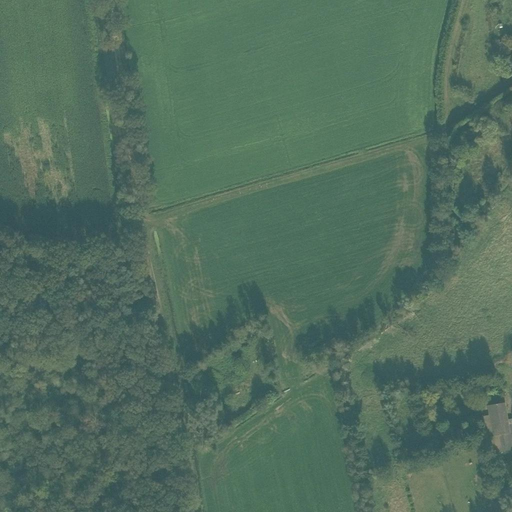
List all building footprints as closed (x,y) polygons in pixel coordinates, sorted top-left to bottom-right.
[(454,233),(444,233),(443,241),(453,241),(454,233)] [(335,338),(314,351),(321,362),(342,348),(335,338)] [(483,417),(487,437),(492,436),(493,440),(489,440),(492,452),(496,451),(496,453),(511,449),(511,447),(511,442),(510,434),(511,433),(511,421),(511,419),(508,420),(505,403),(487,406),(489,416),(483,417)] [(231,425),(225,408),(205,415),(211,432),(231,425)] [(466,439),(464,430),(455,431),(457,441),(466,439)]
